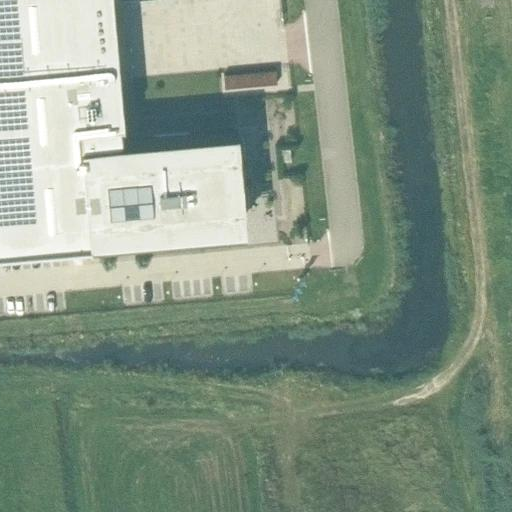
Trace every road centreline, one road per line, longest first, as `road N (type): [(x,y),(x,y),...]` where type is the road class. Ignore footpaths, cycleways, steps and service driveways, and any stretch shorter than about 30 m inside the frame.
road 1 (secondary): [(511,490),(307,446),(154,432),(0,431)]
road 2 (secondary): [(0,464),(132,470),(353,511)]
road 3 (unknown): [(309,255),(0,284)]
road 4 (tertiary): [(487,8),(511,304)]
road 5 (unclassified): [(320,0),(345,231),(331,253),(309,255)]
